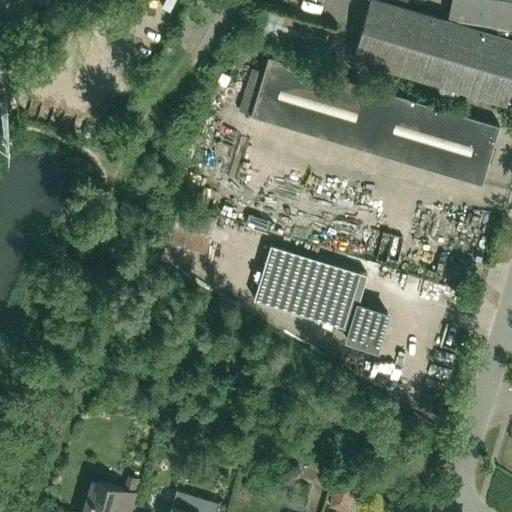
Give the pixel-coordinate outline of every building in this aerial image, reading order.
[(286,0),(268,0),(263,11),(298,31),(308,12),(286,0)] [(511,79),(511,0),(450,0),(448,18),(388,0),(368,0),(352,56),(505,102),(511,79)] [(184,15),(179,26),(205,39),(210,28),(184,15)] [(231,80),(239,52),(230,50),(222,77),(231,80)] [(269,54),(264,70),(251,66),(238,109),(251,113),(252,112),(481,180),(499,122),(269,54)] [(216,216),(171,203),(160,238),(206,252),(216,216)] [(466,239),(486,243),(492,215),(472,211),(466,239)] [(366,272),(270,242),(253,297),(349,326),(355,306),(366,272)] [(386,316),(355,306),(349,326),(346,341),(375,350),(386,316)] [(337,494),(356,496),(360,467),(341,465),(337,494)] [(115,511),(116,508),(128,511),(139,478),(128,475),(124,488),(91,478),(81,511),(115,511)] [(308,498),(293,493),(289,505),(304,510),(308,498)] [(169,511),(215,511),(218,503),(193,495),(189,510),(172,505),(169,511)]
